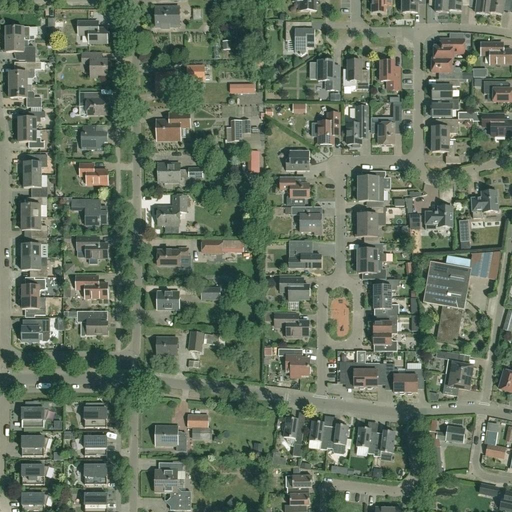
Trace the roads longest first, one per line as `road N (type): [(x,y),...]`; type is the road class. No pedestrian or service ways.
road 1 (residential): [(121,355),(135,345),(133,0)]
road 2 (residential): [(0,125),(6,351),(121,355)]
road 3 (unclassified): [(322,403),(134,378),(3,379)]
road 4 (residential): [(344,280),(345,166),(419,162)]
road 5 (residential): [(326,511),(330,488),(338,485),(395,492),(414,484),(411,412)]
road 6 (residential): [(510,238),(483,409)]
road 7 (residential): [(419,162),(419,29)]
road 8 (residential): [(3,379),(2,511)]
